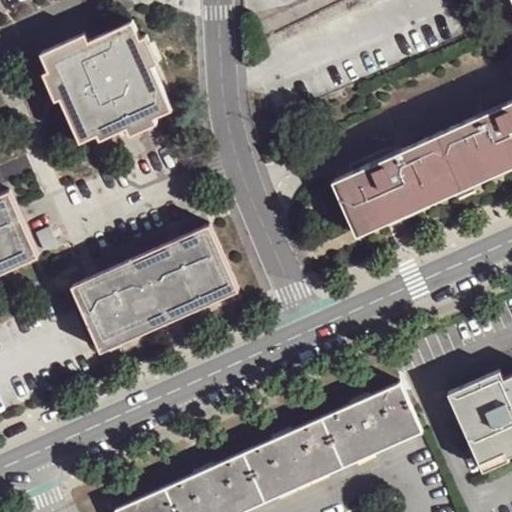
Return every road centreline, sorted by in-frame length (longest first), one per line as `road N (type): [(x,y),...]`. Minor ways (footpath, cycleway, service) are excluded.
road 1 (residential): [(219,0),(231,141),(310,327)]
road 2 (secondary): [(310,327),(30,452)]
road 3 (secondary): [(511,237),(310,327)]
